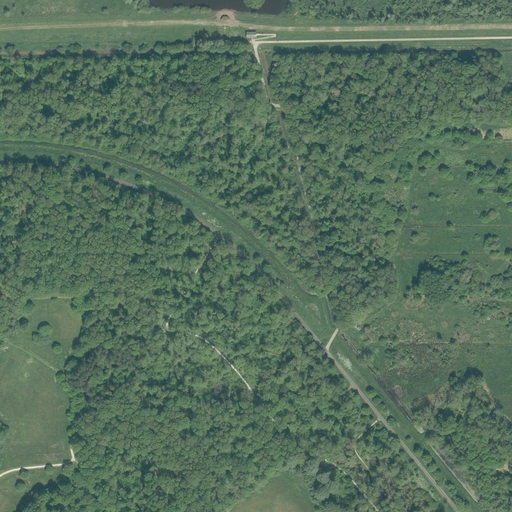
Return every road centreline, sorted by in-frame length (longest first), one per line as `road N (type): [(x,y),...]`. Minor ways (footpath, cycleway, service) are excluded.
road 1 (track): [(511,25),(0,25)]
road 2 (track): [(0,178),(98,190),(164,216),(244,276),(305,348)]
